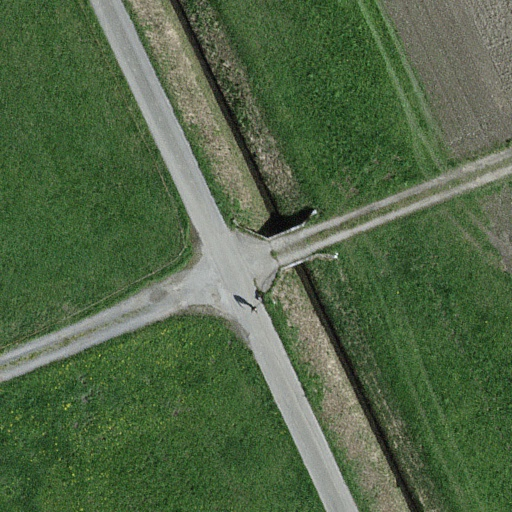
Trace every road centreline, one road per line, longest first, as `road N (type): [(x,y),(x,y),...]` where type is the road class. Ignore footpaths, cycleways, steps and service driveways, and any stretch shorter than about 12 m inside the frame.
road 1 (residential): [(345,511),(103,0)]
road 2 (track): [(0,367),(511,158)]
